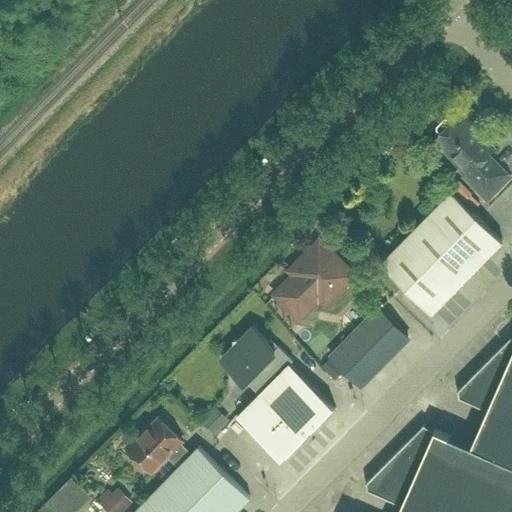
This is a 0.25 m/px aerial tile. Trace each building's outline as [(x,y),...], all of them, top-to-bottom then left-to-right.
[(476,126),(460,110),(451,120),(447,116),(444,116),(437,123),(437,126),(441,130),(433,138),(435,139),(436,138),(468,170),(463,175),(487,199),(509,176),(487,154),(493,147),(474,128),(476,126)] [(502,239),(451,189),(381,260),(432,310),(502,239)] [(319,239),(294,264),(299,268),(275,293),(292,310),(299,317),(311,304),(318,297),(324,303),(340,286),(336,282),(350,269),(330,250),(319,239)] [(408,335),(379,306),(330,356),(359,384),(408,335)] [(270,381),(237,414),(284,460),(336,407),(290,361),(293,358),(279,344),(276,347),(272,343),(272,338),(267,338),(253,325),(241,337),(234,337),(234,344),(222,356),(231,365),(231,375),(241,375),(245,379),(256,367),(270,381)] [(367,486),(367,487),(401,502),(396,511),(511,511),(511,332),(457,388),(458,389),(459,394),(458,395),(486,407),(470,442),(425,423),(425,422),(424,421),(365,480),(366,481),(367,486)] [(215,434),(229,419),(215,405),(201,420),(215,434)] [(140,435),(139,434),(126,447),(150,471),(166,455),(180,441),(182,439),(159,416),(140,435)] [(233,511),(250,495),(198,445),(132,511),(233,511)] [(53,502),(63,511),(79,511),(96,495),(77,477),(53,502)] [(115,511),(124,511),(137,500),(121,484),(104,500),(115,511)]
